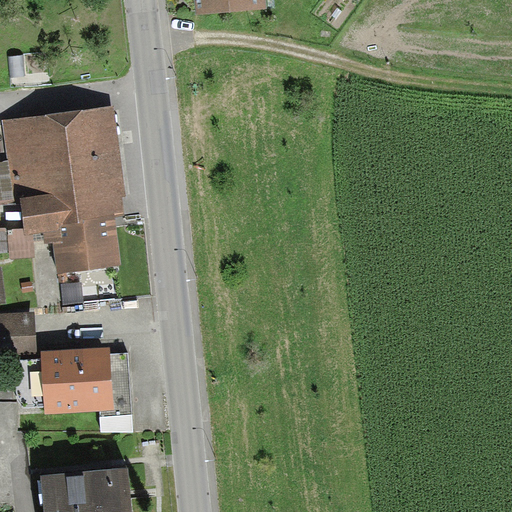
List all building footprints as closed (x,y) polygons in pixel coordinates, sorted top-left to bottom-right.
[(194,0),(196,19),(265,15),(263,0),(194,0)] [(122,258),(117,210),(125,209),(122,190),(126,190),(115,100),(2,114),(10,179),(17,178),(23,229),(40,227),(41,239),(52,238),(56,266),(122,258)] [(7,223),(0,223),(0,248),(9,248),(7,223)] [(36,310),(0,312),(0,353),(15,352),(18,396),(26,402),(44,400),(45,407),(97,404),(99,431),(131,429),(126,349),(109,350),(109,342),(41,346),(42,351),(38,352),(36,310)] [(43,467),(48,511),(130,511),(124,457),(43,467)]
